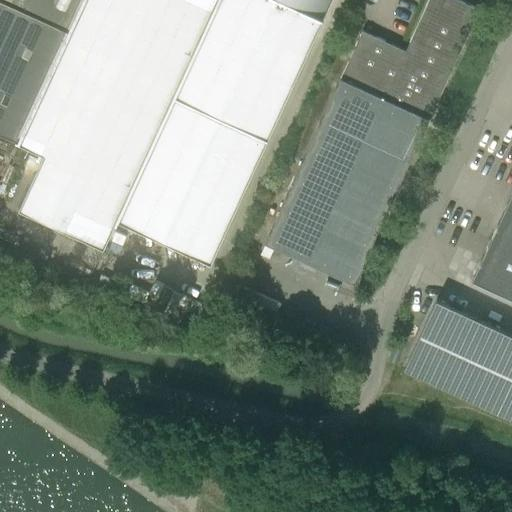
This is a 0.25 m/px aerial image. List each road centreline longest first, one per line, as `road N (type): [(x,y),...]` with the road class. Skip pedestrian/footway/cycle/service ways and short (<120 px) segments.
road 1 (unclassified): [(511,37),(396,282),(369,382),(337,417),(307,428),(0,353)]
road 2 (unknown): [(511,440),(369,382)]
